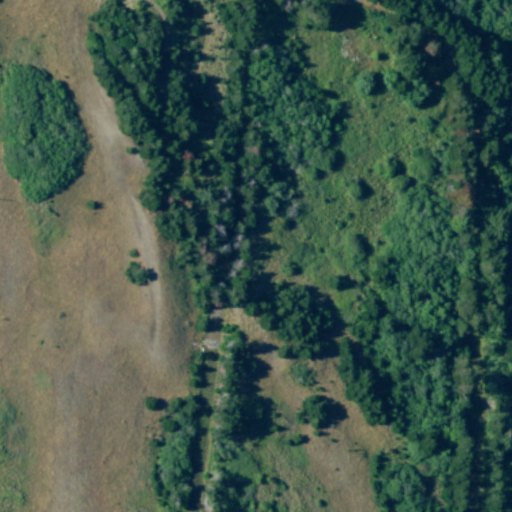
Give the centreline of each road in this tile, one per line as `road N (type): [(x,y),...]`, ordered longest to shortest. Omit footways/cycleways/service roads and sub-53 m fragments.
road 1 (residential): [(477,511),(472,96),(444,46),(422,26),(358,0)]
road 2 (residential): [(193,511),(260,0)]
